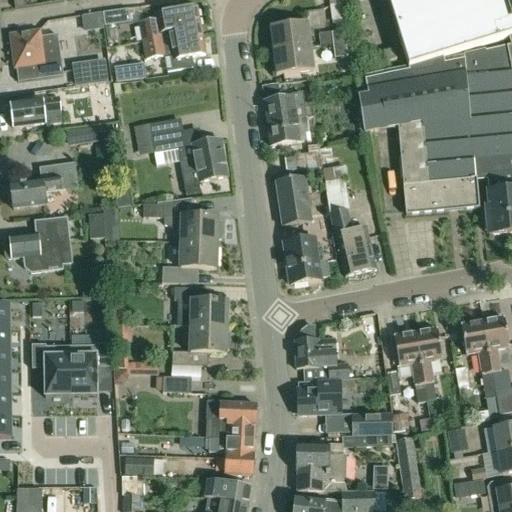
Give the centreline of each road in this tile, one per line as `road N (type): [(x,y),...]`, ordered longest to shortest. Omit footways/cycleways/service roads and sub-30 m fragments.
road 1 (residential): [(268,318),(232,36),(236,5)]
road 2 (residential): [(26,334),(28,450),(105,448),(109,511)]
road 3 (residential): [(268,318),(511,272)]
road 4 (residential): [(266,511),(277,392),(268,318)]
road 5 (residential): [(1,21),(139,0)]
